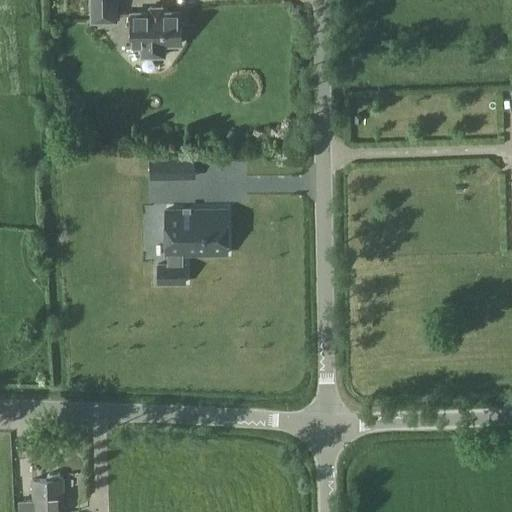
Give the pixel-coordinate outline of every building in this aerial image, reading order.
[(94,0),(95,19),(118,19),(117,0),(94,0)] [(165,56),(165,45),(182,45),(182,37),(185,33),(185,24),(182,21),(181,13),(133,13),(133,45),(143,45),(143,57),(165,56)] [(170,157),(152,157),(152,178),(170,178),(170,157)] [(164,249),(163,270),(194,272),(194,251),(188,250),(188,243),(225,245),(226,208),(172,206),(171,242),(173,242),(173,249),(164,249)] [(0,509),(15,509),(13,458),(0,457),(0,509)] [(33,511),(63,511),(62,479),(32,480),(33,511)]
